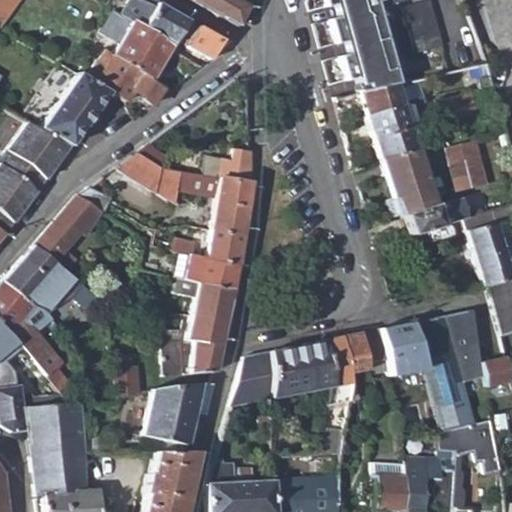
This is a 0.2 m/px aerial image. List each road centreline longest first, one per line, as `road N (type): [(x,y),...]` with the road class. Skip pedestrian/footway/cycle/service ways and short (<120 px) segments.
road 1 (residential): [(274,33),(297,65),(349,276),(343,305),(314,322),(228,333),(190,511)]
road 2 (residential): [(274,33),(61,184),(0,256)]
